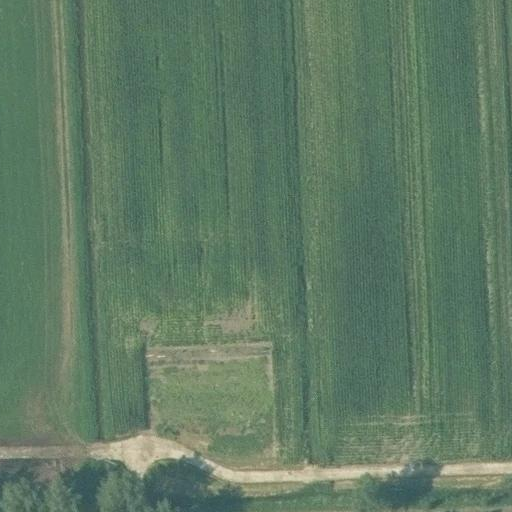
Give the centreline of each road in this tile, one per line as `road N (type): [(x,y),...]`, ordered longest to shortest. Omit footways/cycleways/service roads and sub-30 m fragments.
road 1 (track): [(30,0),(50,431),(67,450)]
road 2 (track): [(135,448),(168,449),(237,477),(511,467)]
road 3 (track): [(138,511),(135,448),(0,452)]
